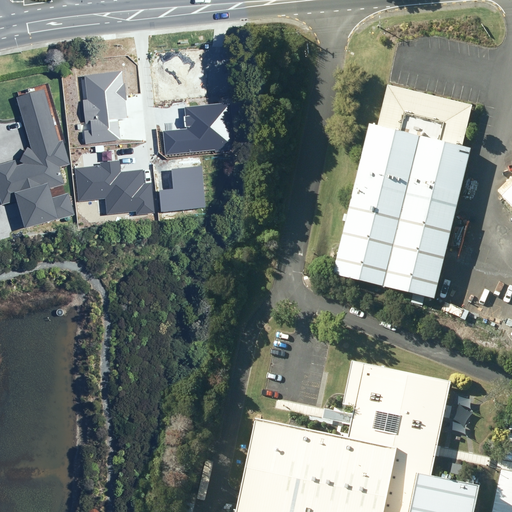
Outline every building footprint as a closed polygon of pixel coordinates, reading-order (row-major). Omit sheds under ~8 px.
[(369,127),(332,277),(433,302),(470,151),(462,149),(472,108),(387,87),(377,129),(369,127)] [(62,113),(42,118),(46,131),(65,126),(62,113)] [(66,186),(61,171),(65,170),(61,159),(57,161),(49,134),(30,140),(36,160),(17,166),(16,161),(6,163),(5,160),(0,161),(0,199),(2,206),(32,197),(32,196),(66,186)] [(92,143),(93,149),(85,150),(87,172),(95,171),(96,177),(98,176),(98,180),(111,179),(110,176),(159,171),(155,137),(126,139),(126,137),(106,139),(106,142),(92,143)] [(141,183),(116,185),(117,204),(143,202),(141,183)] [(73,202),(61,205),(63,213),(74,211),(73,202)] [(94,202),(79,203),(80,227),(108,225),(107,211),(95,212),(94,202)] [(147,207),(134,209),(135,216),(148,215),(147,207)] [(409,303),(422,306),(423,301),(410,298),(409,303)] [(472,511),(477,491),(429,482),(435,451),(449,383),(350,364),(342,406),(354,409),(352,415),(324,409),(323,415),(322,420),(350,426),(347,440),(254,421),(235,511),(472,511)]
